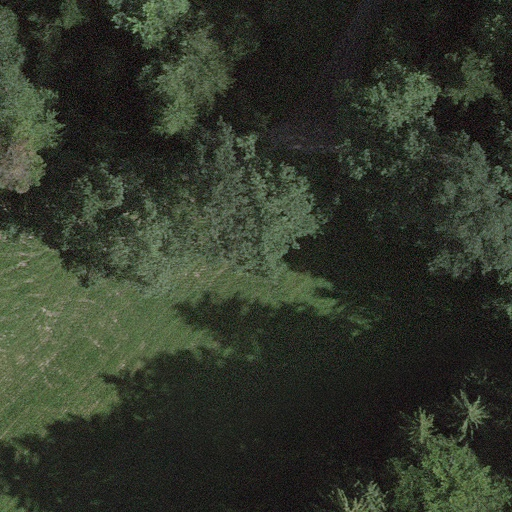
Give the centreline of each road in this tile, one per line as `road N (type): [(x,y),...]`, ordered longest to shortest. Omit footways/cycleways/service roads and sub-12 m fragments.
road 1 (track): [(0,121),(212,161),(291,123),(382,0)]
road 2 (track): [(291,123),(511,168)]
